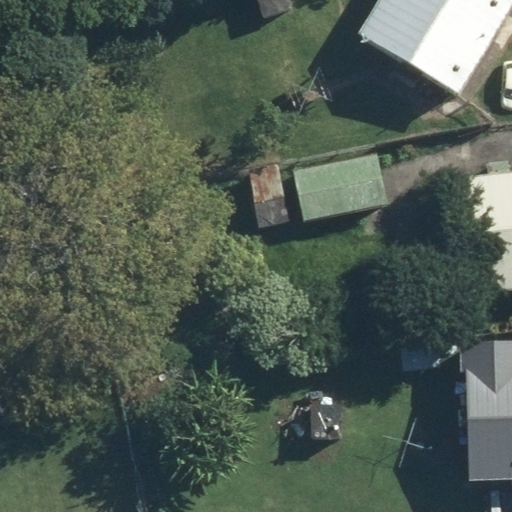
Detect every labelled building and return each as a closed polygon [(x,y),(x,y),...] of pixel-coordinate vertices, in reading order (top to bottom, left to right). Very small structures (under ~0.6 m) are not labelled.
[(511,0),(375,0),(345,50),(452,114),(511,13),(511,0)] [(371,162),(281,181),(292,232),(382,214),(371,162)] [(425,302),(511,299),(511,183),(422,186),(425,302)] [(511,351),(450,353),(453,496),(511,494),(511,351)] [(298,400),(294,447),(348,451),(352,404),(298,400)]
